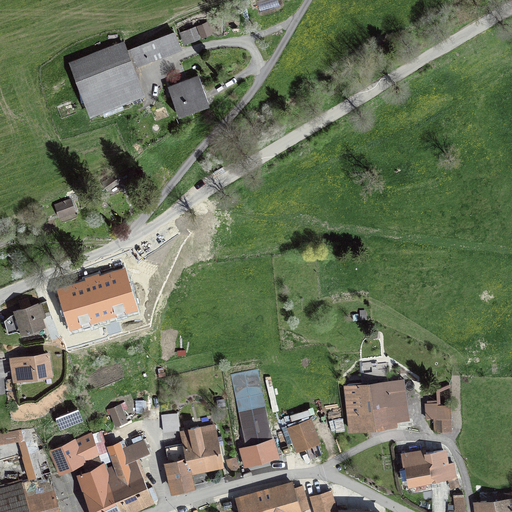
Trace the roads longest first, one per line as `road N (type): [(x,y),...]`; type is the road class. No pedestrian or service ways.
road 1 (residential): [(132,235),(511,10)]
road 2 (residential): [(132,235),(307,0)]
road 3 (residential): [(6,293),(132,235)]
